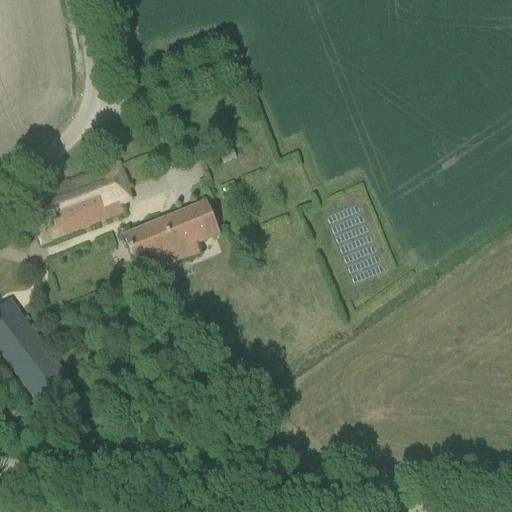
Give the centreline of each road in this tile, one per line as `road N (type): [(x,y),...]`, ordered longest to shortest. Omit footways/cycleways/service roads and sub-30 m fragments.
road 1 (track): [(0,466),(437,511)]
road 2 (unclassified): [(0,203),(81,126),(93,100),(79,0)]
